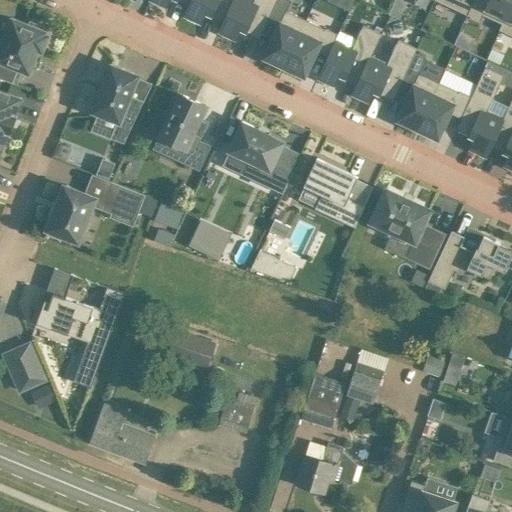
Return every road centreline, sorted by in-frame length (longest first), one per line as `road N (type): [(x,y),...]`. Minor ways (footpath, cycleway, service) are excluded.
road 1 (residential): [(511,208),(97,12)]
road 2 (residential): [(0,257),(97,12)]
road 3 (secondary): [(139,511),(0,454)]
